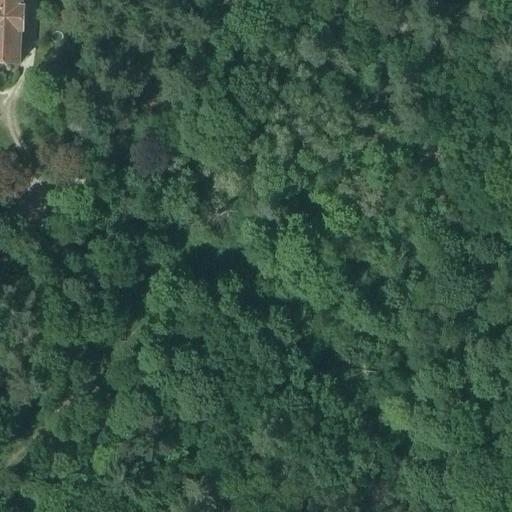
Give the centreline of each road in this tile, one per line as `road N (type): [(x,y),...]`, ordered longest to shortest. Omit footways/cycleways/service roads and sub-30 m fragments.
road 1 (track): [(39,204),(221,67),(253,61),(275,61),(330,83),(420,165),(511,122)]
road 2 (track): [(420,165),(511,267)]
